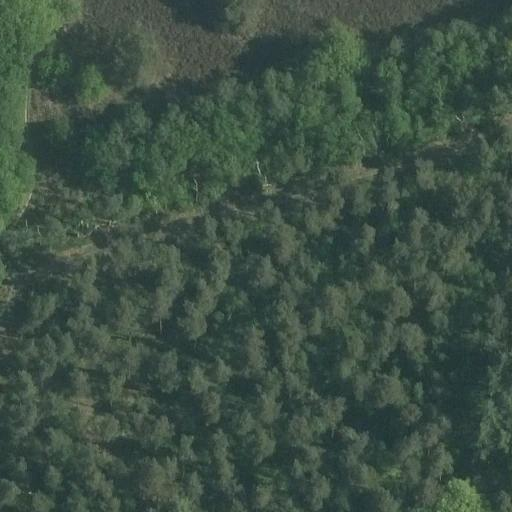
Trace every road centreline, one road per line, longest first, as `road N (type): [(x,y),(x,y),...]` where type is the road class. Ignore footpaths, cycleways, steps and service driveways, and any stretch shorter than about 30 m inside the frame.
road 1 (track): [(511,130),(109,243),(6,264)]
road 2 (track): [(29,0),(26,211),(0,280)]
